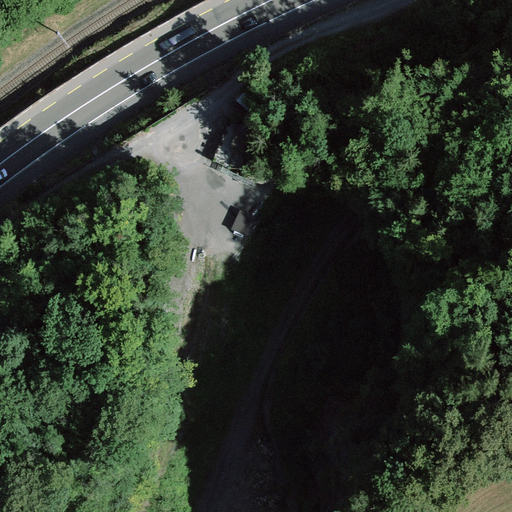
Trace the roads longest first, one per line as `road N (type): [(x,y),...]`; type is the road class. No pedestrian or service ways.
road 1 (track): [(199,112),(199,172),(220,260),(194,392),(141,511)]
road 2 (primary): [(273,0),(151,63),(0,165)]
